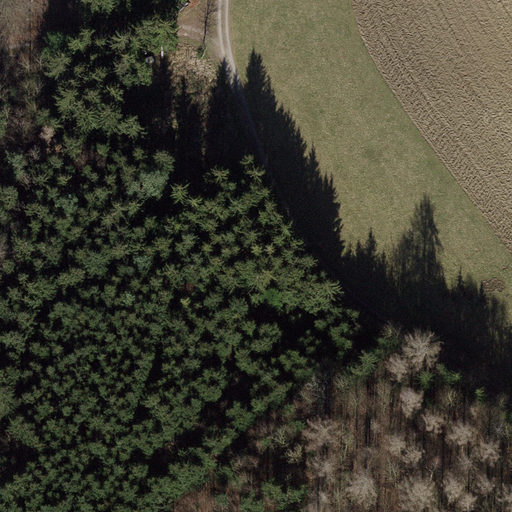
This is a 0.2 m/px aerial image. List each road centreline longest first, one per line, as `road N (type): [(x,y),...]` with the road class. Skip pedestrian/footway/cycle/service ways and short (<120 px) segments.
road 1 (track): [(511,412),(329,275),(282,206),(252,138),(229,59),(228,0)]
road 2 (track): [(166,511),(323,382),(379,318)]
road 3 (track): [(214,0),(173,32),(0,60)]
